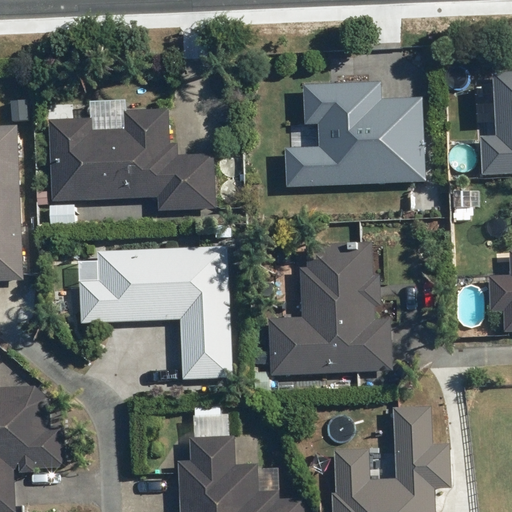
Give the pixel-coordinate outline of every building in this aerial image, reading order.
[(480,175),(511,173),(511,69),(491,71),(493,133),(478,134),(480,175)] [(383,83),(309,85),(310,125),(322,125),(323,146),(285,147),(286,193),(430,188),(427,100),(384,101),(383,83)] [(175,109),(130,111),(131,130),(99,131),(98,118),(55,119),(58,200),(162,196),(162,212),(221,210),(219,153),(184,154),(183,143),(176,143),(175,109)] [(0,280),(29,279),(22,125),(0,125),(0,280)] [(485,194),(457,192),(456,209),(484,211),(485,194)] [(312,245),(313,268),(306,268),(308,317),(274,319),(276,376),(398,371),(396,318),(381,319),(381,307),(388,307),(387,274),(380,275),(379,243),(312,245)] [(227,246),(97,248),(97,283),(80,283),(81,321),(181,319),(182,378),(229,377),(227,246)] [(511,275),(493,276),(494,307),(508,307),(508,328),(511,327),(511,275)] [(2,356),(0,355),(0,511),(20,511),(20,491),(19,469),(25,469),(25,473),(42,472),(42,468),(70,467),(69,425),(56,426),(55,399),(41,387),(3,388),(2,356)] [(433,411),(399,413),(404,486),(378,488),(375,451),(335,454),(337,491),(327,492),(328,511),(445,511),(445,498),(458,498),(455,446),(435,438),(433,411)] [(196,462),(183,462),(185,511),(309,511),(309,498),(284,499),(282,463),(241,465),(240,435),(236,435),(235,414),(199,415),(199,438),(195,438),(196,462)]
